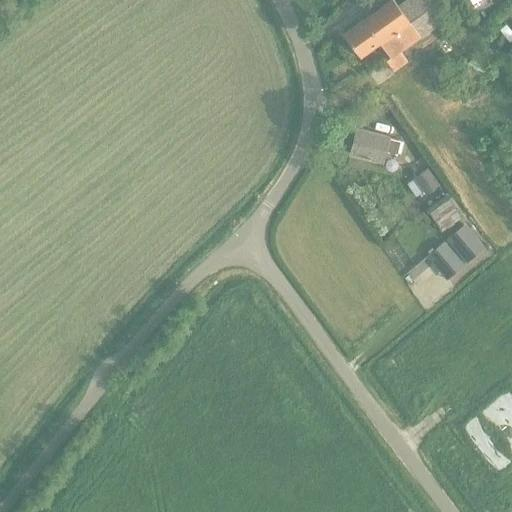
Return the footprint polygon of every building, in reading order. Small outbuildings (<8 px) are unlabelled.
[(389,56),(385,60),(393,70),(406,60),(399,50),(443,19),(428,0),(404,0),(397,6),(392,0),(387,0),(342,33),(359,56),(378,42),(389,56)] [(451,76),(462,88),(468,82),(469,84),(485,70),(473,57),(451,76)] [(349,152),(380,160),(383,150),(395,153),(396,152),(399,153),(402,141),(399,140),(399,139),(386,136),(387,134),(356,127),(349,152)] [(413,176),(425,193),(437,183),(426,167),(413,176)] [(427,210),(440,229),(460,214),(447,196),(427,210)] [(463,224),(446,238),(465,262),(483,247),(463,224)] [(443,241),(426,255),(446,279),(463,264),(443,241)]
